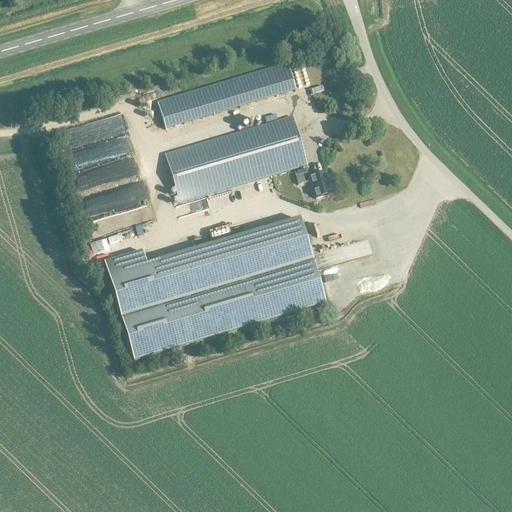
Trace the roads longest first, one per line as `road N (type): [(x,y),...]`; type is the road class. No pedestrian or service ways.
road 1 (unclassified): [(511,237),(395,113),(351,0)]
road 2 (secondary): [(0,51),(177,0)]
